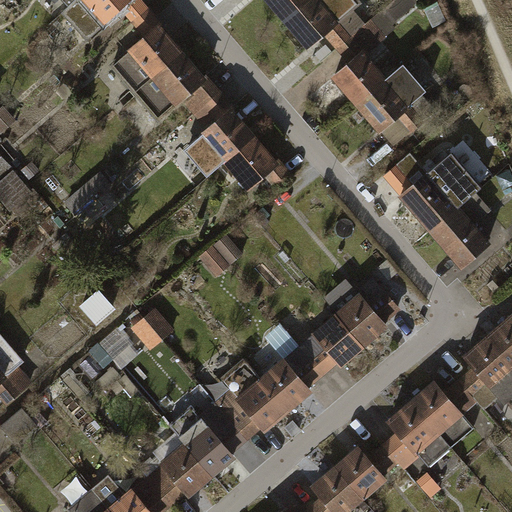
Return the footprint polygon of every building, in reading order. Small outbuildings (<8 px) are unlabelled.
[(67,6),(87,28),(114,4),(117,0),(73,0),(67,6)] [(128,21),(143,8),(136,0),(117,0),(114,4),(128,21)] [(265,0),(282,20),(305,0),(265,0)] [(305,0),(282,20),(306,47),(321,33),(335,21),(316,0),(305,0)] [(387,0),(379,7),(391,21),(414,1),(412,0),(387,0)] [(142,38),(157,25),(143,8),(128,21),(142,38)] [(321,33),(334,48),(360,24),(348,10),(335,21),(321,33)] [(334,48),(347,62),(359,52),(373,39),(360,24),(334,48)] [(112,65),(134,90),(179,50),(157,25),(112,65)] [(134,90),(157,115),(181,93),(202,75),(179,50),(134,90)] [(330,77),(354,105),(384,80),(359,52),(347,62),(330,77)] [(407,130),(433,106),(399,67),(384,80),(407,107),(395,117),(407,130)] [(213,88),(202,75),(181,93),(193,106),(213,88)] [(354,105),(378,132),(395,117),(407,107),(384,80),(354,105)] [(182,116),(194,129),(225,101),(213,88),(193,106),(182,116)] [(194,129),(219,157),(250,130),(225,101),(194,129)] [(219,157),(244,186),(265,168),(276,158),(250,130),(219,157)] [(276,158),(265,168),(279,184),(293,172),(278,156),(276,158)] [(395,195),(423,230),(454,204),(441,188),(426,170),(395,195)] [(0,187),(0,191),(14,208),(33,192),(18,173),(0,187)] [(458,174),(441,188),(454,204),(471,190),(458,174)] [(64,204),(73,215),(97,195),(108,185),(99,175),(64,204)] [(471,190),(454,204),(468,220),(484,207),(471,190)] [(110,211),(97,195),(73,215),(86,231),(110,211)] [(423,230),(451,264),(483,239),(454,204),(423,230)] [(223,232),(210,243),(228,264),(240,253),(223,232)] [(228,264),(210,243),(196,255),(214,276),(228,264)] [(357,287),(333,307),(365,344),(389,323),(385,319),(367,299),(357,287)] [(77,305),(94,325),(114,308),(98,288),(77,305)] [(385,319),(398,308),(380,288),(367,299),(385,319)] [(333,307),(308,329),(323,346),(337,363),(340,366),(365,344),(333,307)] [(511,310),(487,331),(511,359),(511,310)] [(139,312),(124,325),(148,353),(163,340),(139,312)] [(511,359),(487,331),(462,352),(476,369),(501,396),(510,407),(511,406),(511,359)] [(0,395),(8,388),(19,378),(33,366),(12,342),(0,351),(0,395)] [(308,388),(322,376),(308,359),(293,342),(279,355),(308,388)] [(322,376),(337,363),(323,346),(308,359),(322,376)] [(279,355),(254,376),(288,415),(312,394),(308,388),(279,355)] [(254,376),(240,360),(215,381),(224,391),(259,431),(264,436),(288,415),(254,376)] [(110,377),(96,361),(87,369),(102,385),(110,377)] [(486,409),(501,396),(476,369),(462,381),(481,404),(486,409)] [(447,394),(432,377),(408,398),(456,453),(480,432),(467,417),(447,394)] [(19,378),(8,388),(25,408),(36,398),(19,378)] [(467,417),(481,404),(462,381),(447,394),(467,417)] [(244,444),(259,431),(224,391),(209,404),(244,444)] [(456,453),(408,398),(384,419),(398,435),(418,458),(432,474),(456,453)] [(230,456),(244,444),(209,404),(195,417),(200,423),(230,456)] [(26,416),(3,434),(19,454),(42,435),(26,416)] [(200,423),(176,444),(209,483),(234,461),(230,456),(200,423)] [(404,471),(418,458),(398,435),(383,448),(399,465),(404,471)] [(176,444),(151,466),(157,472),(181,499),(185,504),(209,483),(176,444)] [(355,445),(330,466),(364,504),(388,483),(384,478),(369,461),(355,445)] [(384,478),(399,465),(383,448),(369,461),(384,478)] [(330,466),(306,487),(320,504),(327,511),(355,511),(364,504),(330,466)] [(165,511),(181,499),(157,472),(142,485),(165,511)] [(140,511),(165,511),(142,485),(127,497),(140,511)] [(122,491),(98,511),(140,511),(127,497),(122,491)] [(97,511),(83,496),(64,511),(97,511)]
